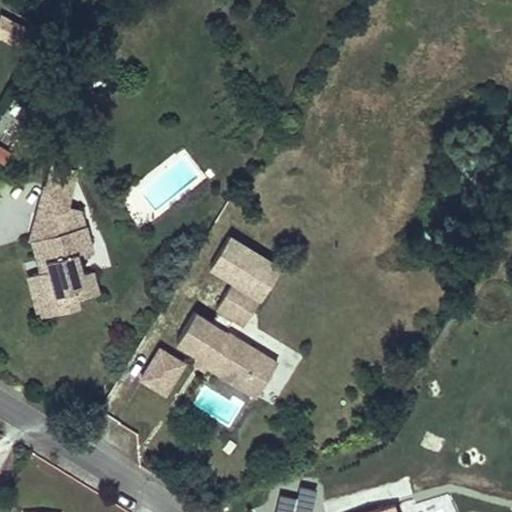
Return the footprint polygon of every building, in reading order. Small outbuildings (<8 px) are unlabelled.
[(0,38),(6,42),(17,23),(0,12),(0,38)] [(76,193),(48,185),(37,213),(66,222),(69,212),(76,193)] [(84,213),(69,212),(66,222),(37,213),(34,239),(84,228),(84,213)] [(84,228),(34,239),(38,262),(46,261),(48,273),(28,278),(38,319),(80,307),(78,300),(99,294),(94,275),(92,276),(89,276),(82,273),(78,265),(76,258),(82,254),(87,250),(90,250),(84,228)] [(261,302),(233,283),(215,311),(245,330),(261,302)] [(279,367),(194,315),(176,343),(199,356),(211,365),(207,371),(238,389),(248,374),(266,386),(279,367)] [(146,386),(164,356),(156,350),(137,380),(146,386)] [(179,365),(164,356),(146,386),(160,395),(179,365)] [(211,365),(199,356),(192,368),(202,375),(207,371),(211,365)] [(248,374),(238,389),(257,401),(266,386),(248,374)]
